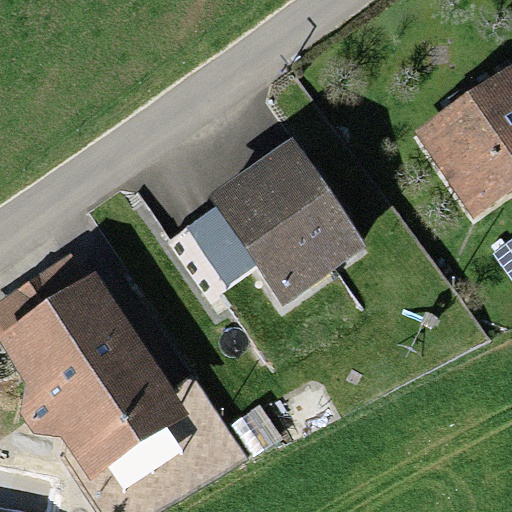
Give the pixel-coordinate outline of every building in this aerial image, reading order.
[(511,78),(420,137),(472,218),(511,192),(511,78)] [(291,140),(212,194),(220,206),(185,230),(226,289),(256,269),(278,301),(362,243),(291,140)] [(511,237),(492,252),(511,279),(511,237)] [(0,329),(1,330),(0,330),(0,344),(26,383),(20,414),(33,433),(63,434),(91,476),(186,414),(95,276),(86,282),(71,258),(0,303),(0,329)] [(291,355),(253,377),(280,424),(318,402),(291,355)]
